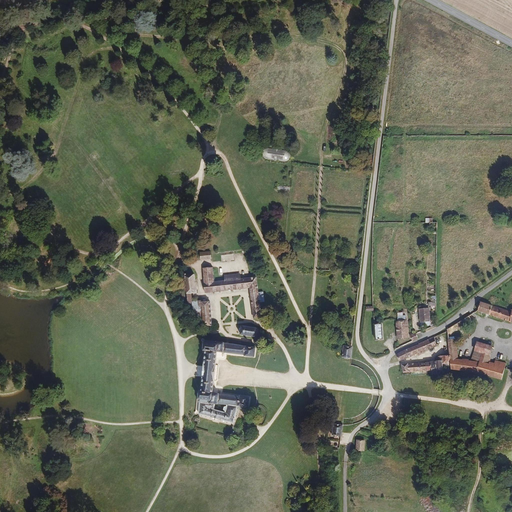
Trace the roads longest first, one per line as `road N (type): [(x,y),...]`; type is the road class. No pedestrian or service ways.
road 1 (unclassified): [(381,373),(355,335),(394,0)]
road 2 (unclassified): [(511,272),(389,357),(381,373)]
road 3 (unclassified): [(344,511),(346,453),(388,394),(381,373)]
road 4 (track): [(388,394),(511,410)]
